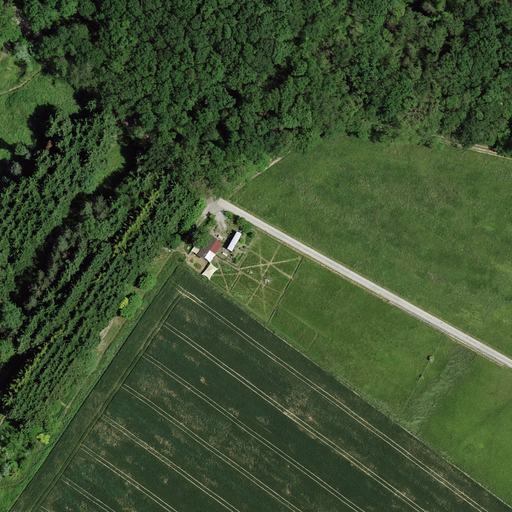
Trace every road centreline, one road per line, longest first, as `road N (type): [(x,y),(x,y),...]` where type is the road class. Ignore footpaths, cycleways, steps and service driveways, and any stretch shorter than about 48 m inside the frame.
road 1 (track): [(216,199),(25,478),(0,486)]
road 2 (track): [(511,364),(216,199)]
road 3 (track): [(511,152),(346,121),(319,129),(216,199)]
road 4 (track): [(216,199),(4,0)]
